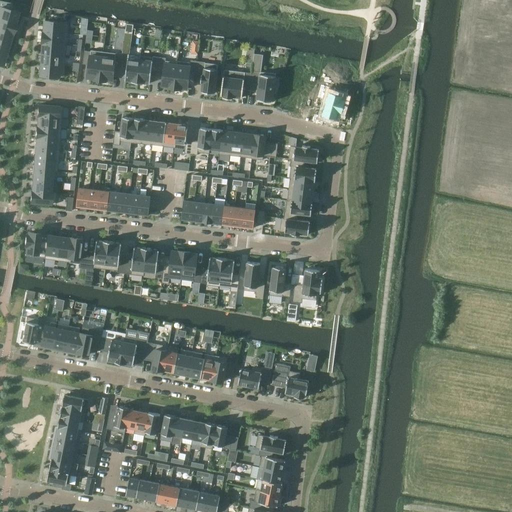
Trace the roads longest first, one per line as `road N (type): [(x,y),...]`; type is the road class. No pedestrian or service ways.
road 1 (residential): [(0,209),(324,251),(337,137),(270,118),(13,83)]
road 2 (residential): [(0,353),(305,415),(295,511)]
